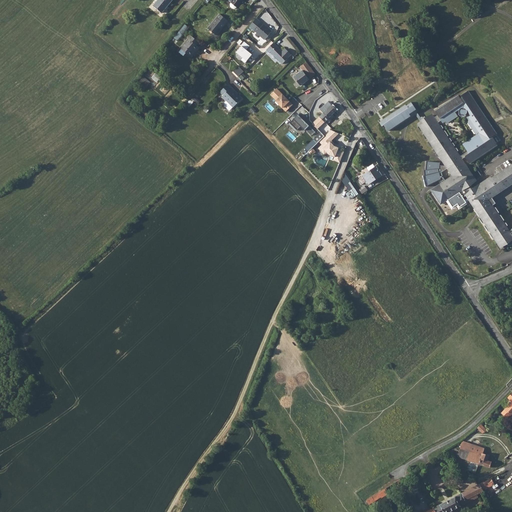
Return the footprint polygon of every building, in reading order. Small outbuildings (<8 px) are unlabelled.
[(157,0),(153,6),(162,13),(172,0),(157,0)] [(232,0),(230,3),(236,8),(240,4),(241,5),(244,2),(241,0),(232,0)] [(219,14),(207,29),(215,36),(219,32),(218,31),(227,21),(219,14)] [(260,22),(253,30),(265,40),(271,31),(260,22)] [(184,25),(178,32),(182,35),(188,28),(184,25)] [(180,49),(189,56),(196,47),(195,46),(197,44),(188,36),(185,40),(186,41),(180,49)] [(253,46),(248,41),(244,45),(245,45),(239,51),(245,57),(243,59),(247,62),(254,54),(249,49),(253,46)] [(273,43),(266,50),(268,53),(270,52),(281,64),(288,58),(287,57),(290,54),(284,48),(281,51),(273,43)] [(315,74),(306,62),(299,67),(301,70),(293,77),(299,85),(308,79),(315,74)] [(240,76),(245,71),(240,65),(235,71),(240,76)] [(299,67),(292,74),(293,77),(301,70),(299,67)] [(144,76),(137,83),(145,90),(151,82),(144,76)] [(231,88),(232,87),(228,83),(221,91),(224,94),(223,96),(227,100),(233,106),(234,107),(242,98),(237,94),(231,88)] [(292,104),(276,88),(271,93),(276,99),(276,100),(286,110),(292,104)] [(460,95),(461,97),(459,98),(458,95),(434,111),(436,115),(433,117),(431,114),(417,123),(418,125),(417,126),(420,131),(422,130),(423,133),(422,134),(425,139),(427,138),(428,140),(427,141),(430,146),(432,145),(433,148),(432,149),(434,152),(435,150),(437,152),(435,153),(437,156),(438,155),(445,165),(439,165),(439,162),(426,161),(425,169),(423,169),(424,175),(422,175),(425,186),(439,179),(442,182),(431,190),(440,203),(447,199),(452,207),(457,203),(459,206),(469,199),(480,216),(479,217),(482,223),(484,221),(485,224),(484,225),(487,230),(489,229),(490,232),(489,233),(492,238),(494,237),(500,246),(511,237),(511,236),(511,237),(511,236),(511,228),(508,231),(505,226),(507,225),(505,222),(503,223),(502,221),(503,220),(500,215),(498,216),(497,213),(498,212),(495,207),(493,208),(491,205),(495,203),(491,197),(511,182),(511,164),(491,178),(490,176),(473,187),(470,183),(481,176),(476,170),(470,173),(460,158),(464,156),(469,162),(496,144),(491,137),(490,138),(489,137),(496,133),(490,124),(489,125),(487,122),(488,121),(467,90),(460,95)] [(322,113),(312,123),(317,129),(336,110),(337,111),(341,108),(335,100),(331,104),(328,101),(320,109),(322,113)] [(388,131),(417,115),(420,120),(423,119),(413,102),(379,121),(382,126),(385,125),(388,131)] [(311,135),(315,132),(298,114),(289,122),(296,130),(300,126),(304,130),(305,129),(311,135)] [(326,151),(328,154),(334,156),(333,159),(339,162),(344,152),(338,149),(338,147),(334,145),(333,144),(330,141),(331,140),(339,133),(331,129),(318,141),(321,144),(324,147),(322,148),(326,151)] [(326,151),(322,148),(324,147),(321,144),(318,148),(323,154),(326,151)] [(356,178),(357,180),(362,177),(364,181),(366,183),(367,182),(368,183),(381,174),(375,166),(356,178)] [(350,191),(354,197),(359,193),(355,187),(350,191)] [(338,262),(352,253),(350,250),(336,259),(338,262)] [(481,424),(477,427),(482,433),(487,431),(481,424)] [(462,441),(457,457),(468,460),(473,445),(462,441)] [(473,445),(468,460),(489,467),(491,461),(488,460),(489,455),(482,452),(483,448),(473,445)] [(490,478),(478,484),(482,491),(490,486),(493,485),(490,478)] [(478,484),(439,505),(442,511),(447,511),(477,496),(476,494),(482,491),(478,484)] [(373,495),(366,499),(368,504),(387,493),(384,489),(373,495)]
